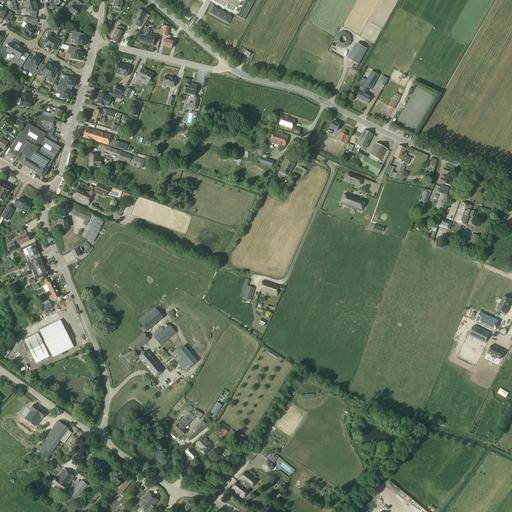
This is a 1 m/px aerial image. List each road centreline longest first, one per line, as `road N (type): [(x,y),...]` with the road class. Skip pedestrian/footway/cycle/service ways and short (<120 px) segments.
road 1 (tertiary): [(511,182),(226,64)]
road 2 (tertiary): [(105,433),(105,374),(44,223),(51,192)]
road 3 (unknown): [(326,103),(305,147),(332,166),(331,177),(286,277),(260,276)]
road 4 (unclassified): [(226,64),(205,69),(95,42)]
road 5 (tertiary): [(105,433),(85,429),(0,369)]
road 6 (tertiary): [(51,192),(85,76)]
